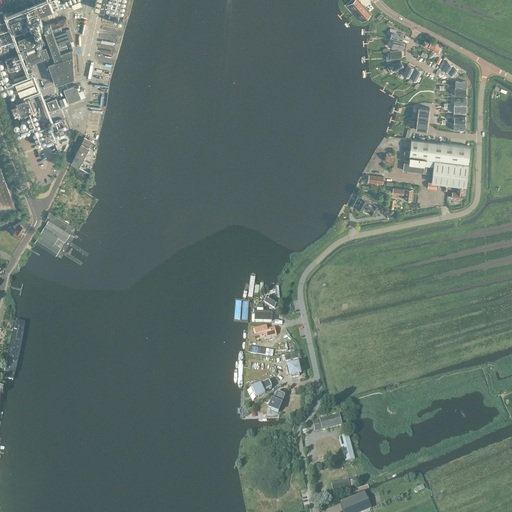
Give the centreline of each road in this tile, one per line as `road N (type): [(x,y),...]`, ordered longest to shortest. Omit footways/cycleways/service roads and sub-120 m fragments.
road 1 (unclassified): [(318,398),(300,296),(304,275),(350,236),(468,211),(477,197),(479,138)]
road 2 (unknown): [(91,0),(79,136)]
